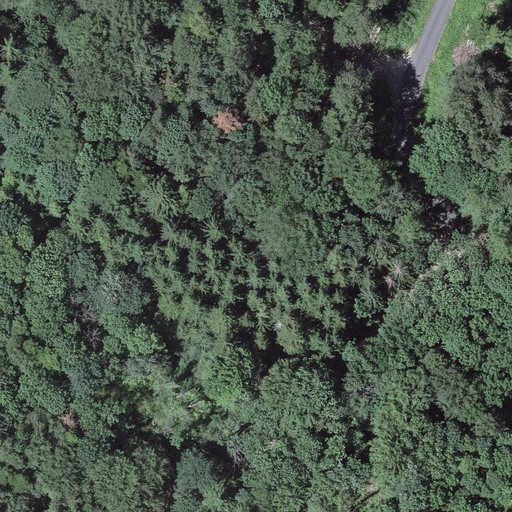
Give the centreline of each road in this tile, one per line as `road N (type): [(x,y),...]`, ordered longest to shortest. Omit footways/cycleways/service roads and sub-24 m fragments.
road 1 (track): [(484,212),(357,361),(293,421),(139,511)]
road 2 (unclassified): [(511,210),(440,203),(408,169),(401,119),(445,0)]
